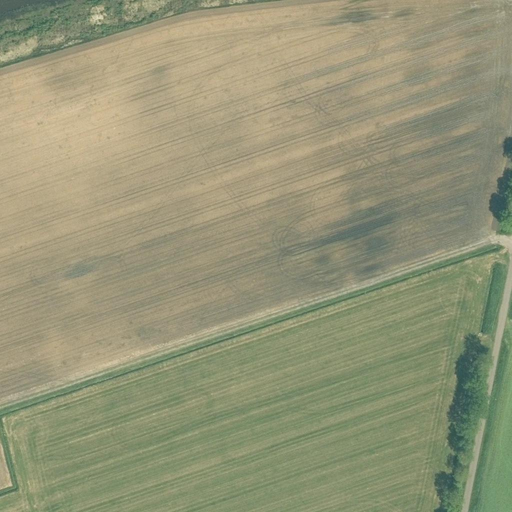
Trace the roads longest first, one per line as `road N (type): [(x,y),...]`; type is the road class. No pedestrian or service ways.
road 1 (track): [(511,240),(0,407)]
road 2 (unclassified): [(463,511),(511,262)]
